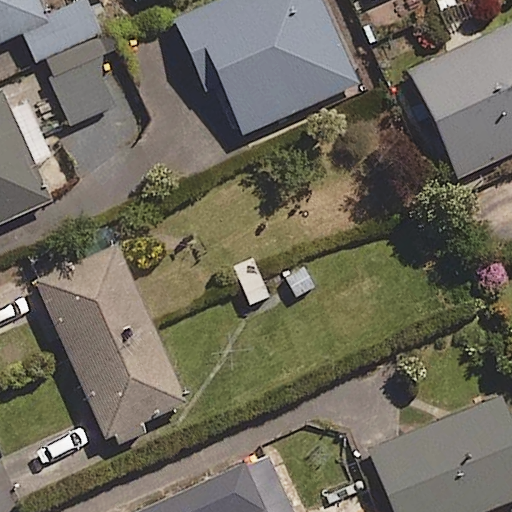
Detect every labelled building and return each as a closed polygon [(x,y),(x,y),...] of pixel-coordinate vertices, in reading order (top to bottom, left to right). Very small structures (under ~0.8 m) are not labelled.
[(0,0),(0,42),(22,34),(33,60),(96,34),(81,0),(74,0),(40,14),(33,0),(0,0)] [(359,83),(320,0),(221,0),(175,21),(207,91),(220,86),(243,136),(359,83)] [(511,153),(511,21),(408,70),(459,178),(511,153)] [(118,105),(92,44),(46,63),(72,124),(118,105)] [(0,224),(49,203),(0,92),(0,224)] [(32,279),(102,442),(112,438),(115,445),(144,432),(140,423),(186,404),(116,243),(32,279)] [(253,259),(231,268),(248,309),(270,300),(253,259)] [(365,454),(388,511),(511,511),(511,427),(501,399),(365,454)] [(294,511),(268,455),(143,511),(294,511)]
